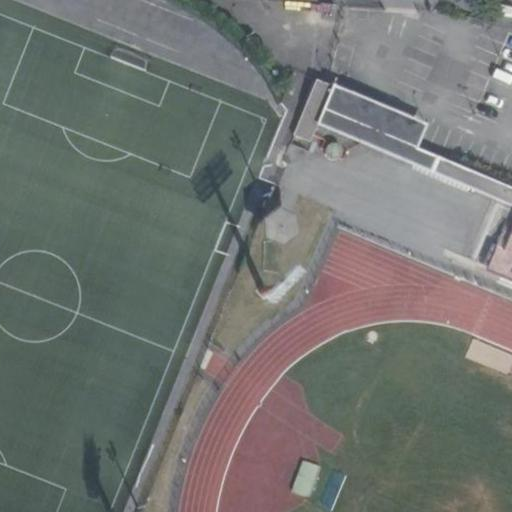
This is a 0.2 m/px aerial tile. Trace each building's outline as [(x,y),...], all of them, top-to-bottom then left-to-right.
[(308,148),(315,131),(322,114),(329,96),(316,90),(294,142),(308,148)] [(322,114),(315,131),(468,193),(511,211),(511,195),(414,156),(414,152),(322,114)] [(511,232),(500,262),(511,266),(511,232)] [(511,279),(511,266),(500,262),(496,272),(511,279)] [(306,497),(318,468),(301,461),(289,490),(306,497)]
